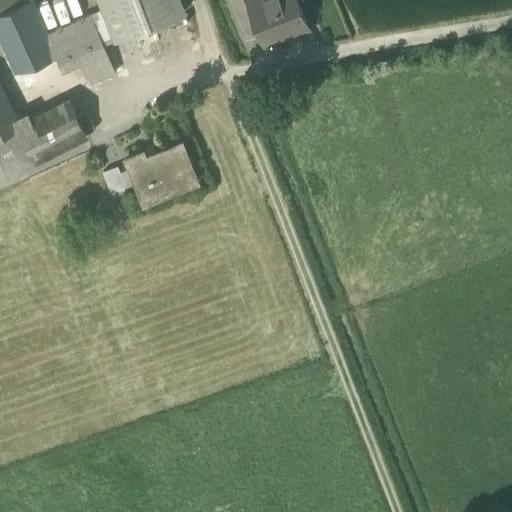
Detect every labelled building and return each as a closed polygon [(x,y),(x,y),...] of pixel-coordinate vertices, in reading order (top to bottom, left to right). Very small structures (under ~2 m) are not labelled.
[(0,0),(0,11),(26,0),(0,0)] [(48,31),(34,0),(26,0),(0,11),(0,31),(18,70),(58,55),(59,55),(48,31)] [(102,0),(117,37),(184,11),(179,0),(102,0)] [(264,22),(271,40),(308,26),(297,0),(248,0),(258,24),(264,22)] [(92,12),(48,31),(59,55),(58,55),(62,65),(79,57),(90,81),(116,70),(92,12)] [(265,43),(271,40),(264,22),(258,24),(265,43)] [(0,135),(22,124),(22,123),(0,80),(0,135)] [(70,98),(22,123),(22,124),(38,157),(87,132),(78,114),(70,98)] [(87,110),(78,114),(87,132),(96,127),(87,110)] [(38,157),(22,124),(0,135),(0,158),(1,161),(7,173),(38,157)] [(135,180),(144,202),(199,180),(183,140),(146,155),(144,149),(126,156),(135,180)] [(116,160),(126,184),(135,180),(126,156),(116,160)]
